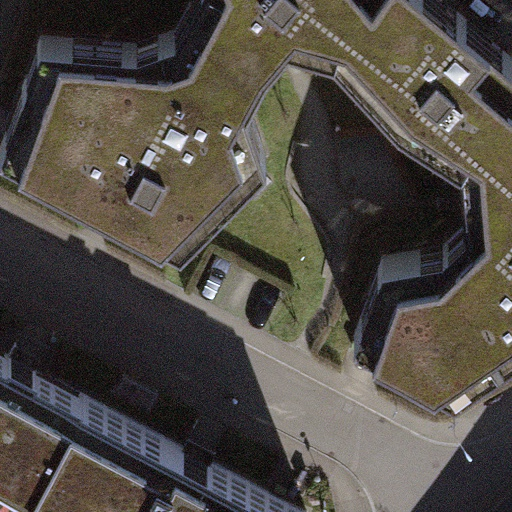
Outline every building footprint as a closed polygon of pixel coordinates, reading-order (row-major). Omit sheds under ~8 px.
[(260,60),(282,34),(260,7),(251,0),(179,0),(167,24),(129,39),(32,31),(0,120),(0,149),(173,240),(259,153),(239,97),(260,60)] [(251,0),(260,7),(282,34),(325,47),(356,0),(251,0)] [(511,57),(444,0),(356,0),(325,47),(391,117),(452,156),(453,162),(503,113),(511,102),(511,57)] [(511,102),(503,113),(453,162),(458,217),(435,240),(374,251),(346,331),(447,384),(511,338),(511,102)] [(0,490),(17,499),(74,391),(0,351),(0,490)] [(17,499),(40,511),(298,511),(300,509),(74,391),(17,499)]
